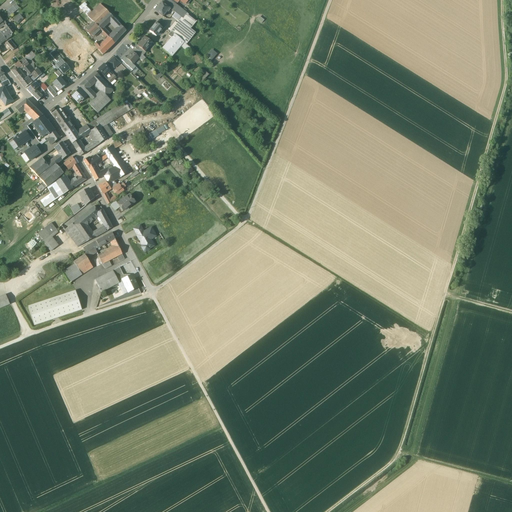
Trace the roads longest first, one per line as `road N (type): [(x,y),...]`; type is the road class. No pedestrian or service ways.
road 1 (track): [(126,146),(145,154),(173,142),(238,215),(432,336)]
road 2 (track): [(152,292),(250,212),(330,0)]
road 3 (track): [(432,336),(505,86),(501,0)]
road 4 (track): [(267,511),(152,292)]
road 5 (track): [(326,511),(398,453),(432,336)]
road 6 (residential): [(44,112),(152,292)]
road 7 (track): [(40,511),(223,427)]
road 8 (track): [(0,346),(152,292)]
road 9 (residential): [(44,112),(156,0)]
